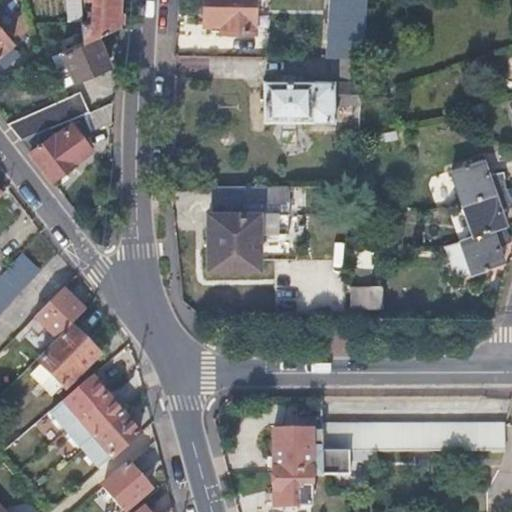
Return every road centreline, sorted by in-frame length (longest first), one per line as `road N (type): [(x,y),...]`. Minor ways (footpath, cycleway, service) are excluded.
road 1 (residential): [(172,370),(507,370)]
road 2 (tertiary): [(148,294),(137,216),(145,0)]
road 3 (residential): [(0,146),(99,272),(123,291),(148,294)]
road 4 (tertiary): [(214,511),(172,370)]
